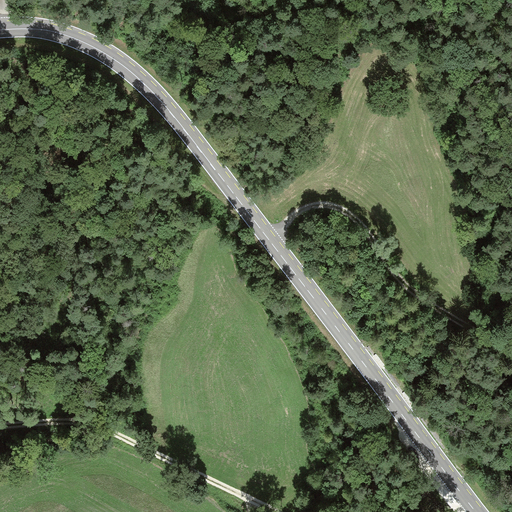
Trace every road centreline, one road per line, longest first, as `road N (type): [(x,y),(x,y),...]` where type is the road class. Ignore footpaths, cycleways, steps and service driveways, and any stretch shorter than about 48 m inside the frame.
road 1 (secondary): [(477,511),(148,88),(75,38),(0,30)]
road 2 (track): [(511,235),(482,182),(433,53),(400,15),(369,0),(289,11)]
road 3 (track): [(271,242),(308,207),(341,209),(403,284),(511,353)]
road 4 (track): [(274,511),(83,422),(0,426)]
